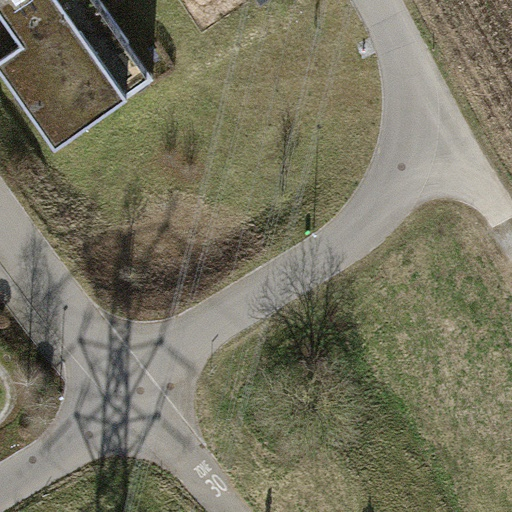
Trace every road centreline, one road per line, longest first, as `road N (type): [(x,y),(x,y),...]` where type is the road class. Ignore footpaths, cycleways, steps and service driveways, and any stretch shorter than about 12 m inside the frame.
road 1 (residential): [(378,0),(412,78),(411,138),(375,214),(225,318),(137,393)]
road 2 (residential): [(0,216),(137,393)]
road 3 (residential): [(137,393),(82,442),(0,491)]
road 4 (unclassified): [(137,393),(231,511)]
road 5 (track): [(411,138),(491,189),(511,227)]
